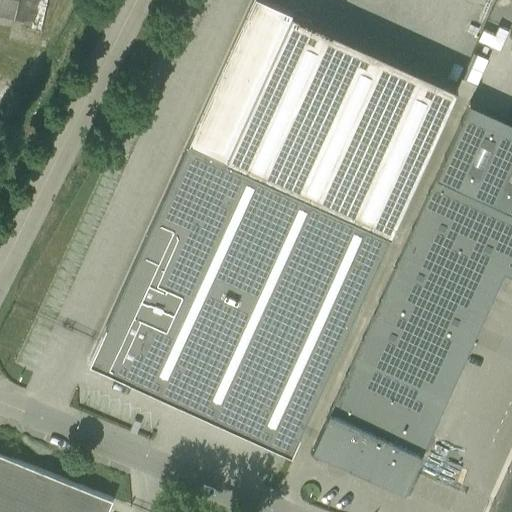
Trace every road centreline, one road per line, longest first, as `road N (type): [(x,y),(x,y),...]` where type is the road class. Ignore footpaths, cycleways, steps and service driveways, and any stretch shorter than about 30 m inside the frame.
road 1 (unclassified): [(0,279),(135,0)]
road 2 (unclassified): [(270,511),(0,404)]
